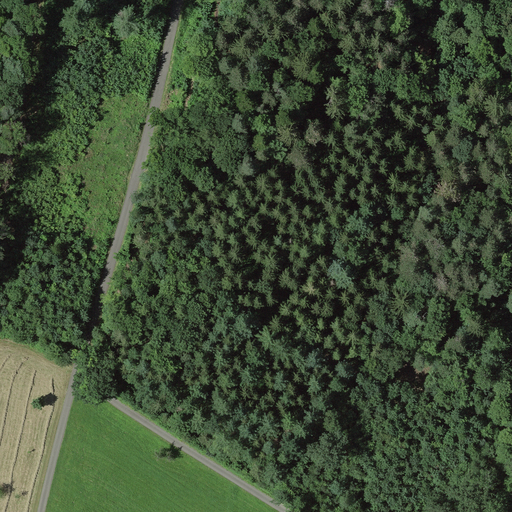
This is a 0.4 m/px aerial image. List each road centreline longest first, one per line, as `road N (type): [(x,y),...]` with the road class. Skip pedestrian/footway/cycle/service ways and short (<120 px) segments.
road 1 (track): [(131,189),(147,232),(308,351),(511,427)]
road 2 (track): [(71,368),(287,511)]
road 3 (track): [(436,0),(422,51),(445,111),(511,135)]
